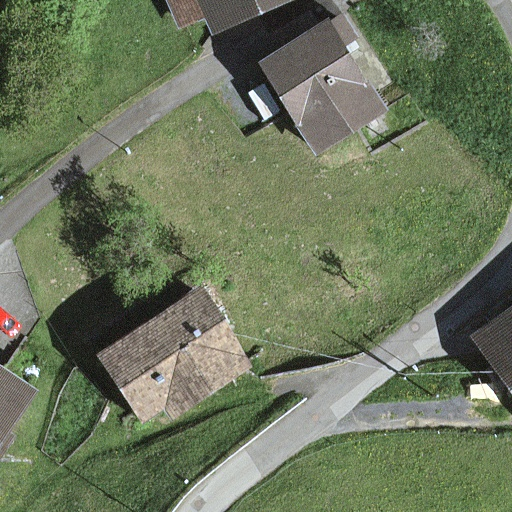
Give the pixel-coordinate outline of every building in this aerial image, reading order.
[(188,0),(197,21),(229,8),(235,23),(292,0),(188,0)] [(400,104),(350,18),(281,58),(331,144),(400,104)] [(264,365),(218,290),(117,352),(163,427),(264,365)] [(511,319),(483,339),(511,380),(511,319)] [(2,373),(0,372),(0,460),(53,382),(13,356),(2,373)]
